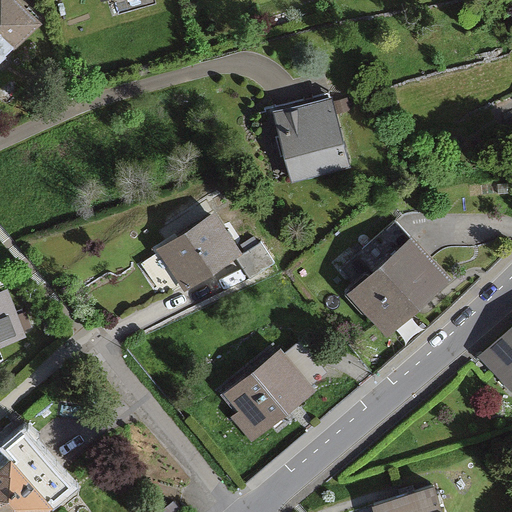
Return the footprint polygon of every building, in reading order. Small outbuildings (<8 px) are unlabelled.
[(36,21),(15,0),(0,0),(0,57),(5,53),(4,52),(36,21)] [(330,96),(275,110),(281,134),(286,133),(291,151),(286,153),(293,178),(348,163),(330,96)] [(212,215),(151,255),(163,273),(173,266),(185,284),(233,253),(236,250),(212,215)] [(362,247),(380,267),(412,238),(395,218),(362,247)] [(245,251),(236,257),(250,277),(274,261),(261,240),(258,242),(253,236),(241,244),(245,251)] [(445,274),(412,238),(380,267),(354,290),(387,326),(445,274)] [(14,315),(5,291),(0,293),(0,340),(21,333),(19,329),(14,315)] [(14,315),(19,329),(30,325),(25,311),(14,315)] [(511,318),(476,352),(510,388),(511,386),(511,318)] [(282,353),(308,386),(327,371),(300,338),(282,353)] [(280,352),(231,391),(245,409),(237,415),(252,433),(260,426),(260,427),(309,388),(308,386),(282,353),(280,352)] [(70,482),(24,428),(6,443),(17,455),(13,458),(11,455),(9,456),(4,451),(0,454),(0,463),(0,464),(0,463),(0,511),(35,511),(50,500),(48,498),(51,495),(53,497),(70,482)] [(442,511),(434,480),(370,498),(373,511),(442,511)] [(182,511),(173,501),(163,510),(164,511),(182,511)]
